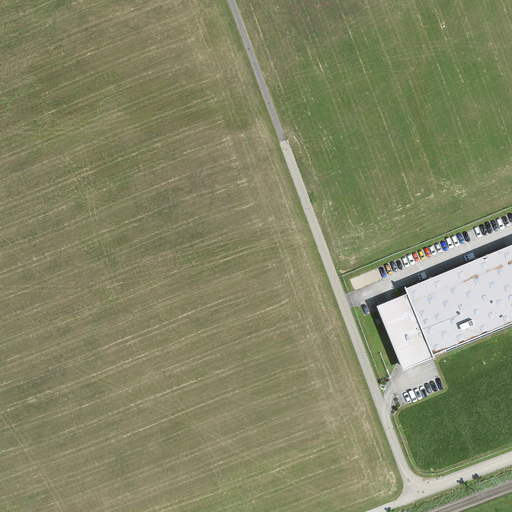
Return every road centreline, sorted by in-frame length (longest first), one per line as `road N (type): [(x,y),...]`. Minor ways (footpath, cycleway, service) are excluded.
road 1 (unclassified): [(283,141),(416,496)]
road 2 (track): [(232,0),(283,141)]
